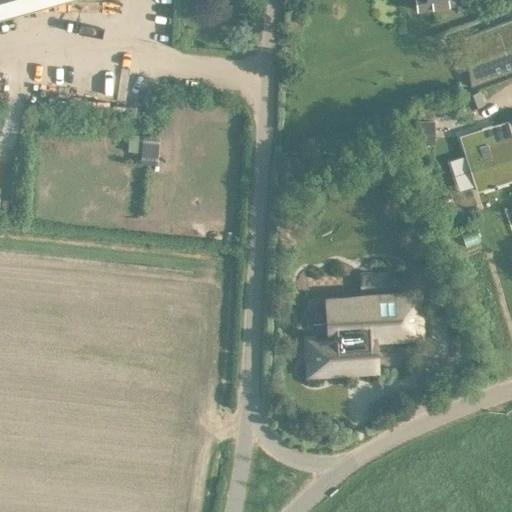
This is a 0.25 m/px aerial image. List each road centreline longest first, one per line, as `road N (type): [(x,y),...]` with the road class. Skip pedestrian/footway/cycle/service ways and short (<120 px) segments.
road 1 (unclassified): [(245,405),(274,0)]
road 2 (unclassified): [(344,462),(511,390)]
road 3 (unclassified): [(344,462),(284,453),(262,438),(245,405)]
